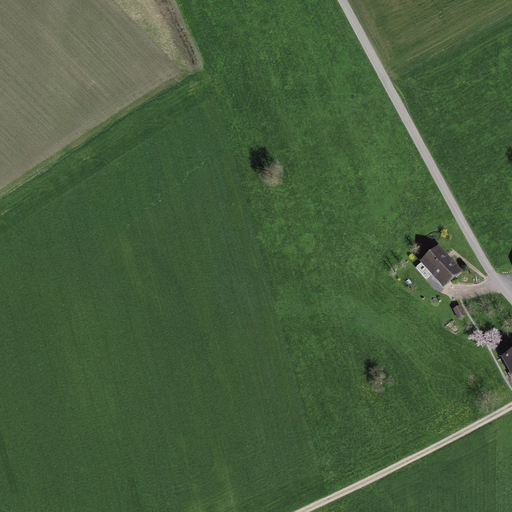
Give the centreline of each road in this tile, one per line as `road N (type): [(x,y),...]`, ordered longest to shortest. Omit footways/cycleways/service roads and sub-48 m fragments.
road 1 (unclassified): [(344,0),(496,282),(511,298)]
road 2 (track): [(301,511),(511,406)]
